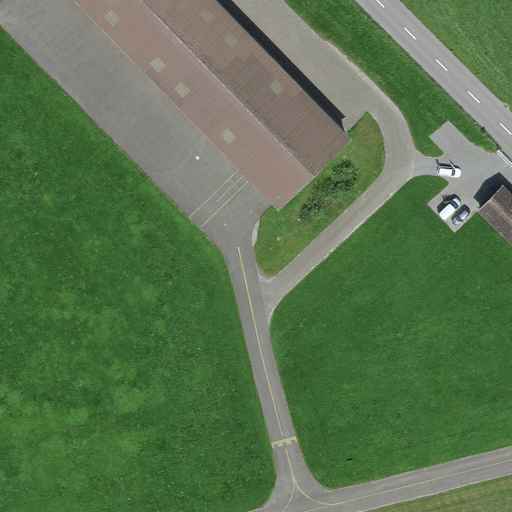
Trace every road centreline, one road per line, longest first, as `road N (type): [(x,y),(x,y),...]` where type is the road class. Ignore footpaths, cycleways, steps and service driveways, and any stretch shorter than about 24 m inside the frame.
road 1 (unknown): [(254,313),(295,499),(260,511)]
road 2 (tertiary): [(511,132),(378,0)]
